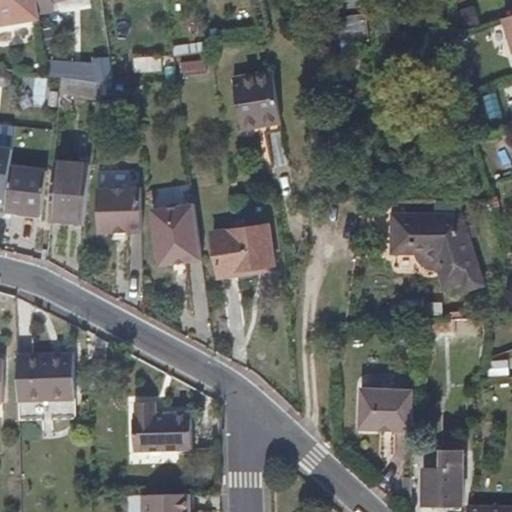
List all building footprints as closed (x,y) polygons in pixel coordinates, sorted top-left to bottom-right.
[(36,0),(0,0),(0,21),(39,16),(37,7),(36,0)] [(481,20),(477,5),(460,9),(459,10),(461,17),(463,25),(481,20)] [(460,7),(445,7),(446,27),(461,26),(461,17),(459,10),(460,9),(460,7)] [(511,11),(501,15),(511,50),(511,11)] [(351,36),(367,35),(365,13),(350,14),(351,36)] [(165,67),(163,54),(137,58),(139,71),(165,67)] [(207,57),(181,61),(183,74),(209,71),(207,57)] [(279,75),(239,80),(244,128),(284,125),(279,75)] [(63,77),(63,91),(82,91),(83,78),(63,77)] [(0,195),(9,196),(13,166),(15,147),(0,145),(0,195)] [(9,196),(8,209),(44,213),(49,170),(13,166),(9,196)] [(57,167),(53,216),(89,219),(92,170),(57,167)] [(102,189),(104,233),(119,232),(132,232),(147,231),(145,187),(102,189)] [(196,201),(153,206),(160,262),(203,257),(196,201)] [(460,216),(388,214),(389,254),(414,255),(436,271),(443,290),(459,284),(464,294),(484,286),(460,216)] [(259,221),(203,230),(210,276),(229,273),(228,266),(265,261),(259,221)] [(471,329),(470,316),(435,318),(436,330),(471,329)] [(486,329),(487,316),(470,316),(471,329),(486,329)] [(435,318),(417,318),(417,331),(436,330),(435,318)] [(21,353),(22,399),(78,398),(77,352),(21,353)] [(510,359),(491,360),(493,374),(511,372),(510,359)] [(411,423),(413,383),(362,381),(360,420),(411,423)] [(163,442),(162,403),(158,403),(158,392),(138,392),(138,404),(136,404),(137,442),(163,442)] [(193,402),(162,403),(163,442),(193,441),(193,402)] [(426,448),(425,501),(462,501),(463,432),(448,431),(448,449),(426,448)] [(164,494),(164,511),(191,511),(191,491),(164,492),(164,494)] [(164,511),(164,494),(145,495),(145,511),(164,511)]
